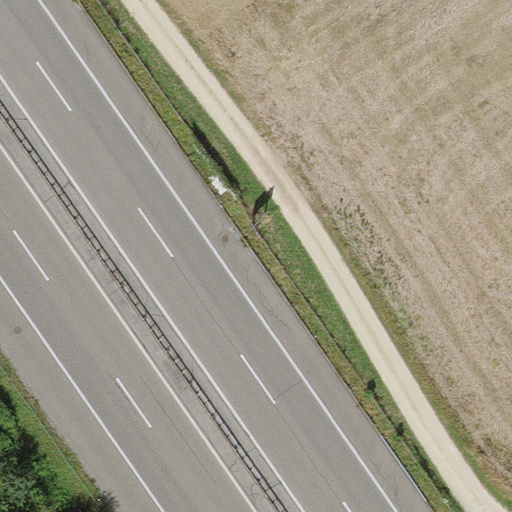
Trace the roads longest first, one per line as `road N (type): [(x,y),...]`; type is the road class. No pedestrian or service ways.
road 1 (track): [(483,511),(126,0)]
road 2 (motorway): [(353,511),(0,4)]
road 3 (motorway): [(0,211),(209,511)]
